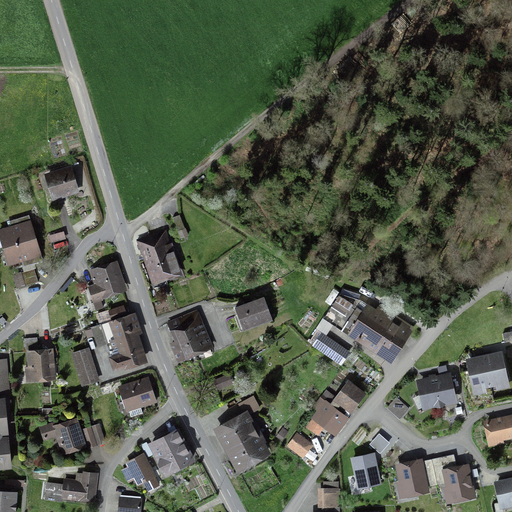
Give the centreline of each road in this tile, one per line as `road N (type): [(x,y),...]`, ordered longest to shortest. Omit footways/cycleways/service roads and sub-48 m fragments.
road 1 (track): [(404,0),(123,239)]
road 2 (unclassified): [(287,511),(318,464),(463,300),(511,272)]
road 3 (residential): [(116,216),(177,401)]
road 4 (residential): [(116,216),(0,336)]
road 5 (residential): [(101,511),(117,458),(177,401)]
road 6 (residential): [(177,401),(238,511)]
